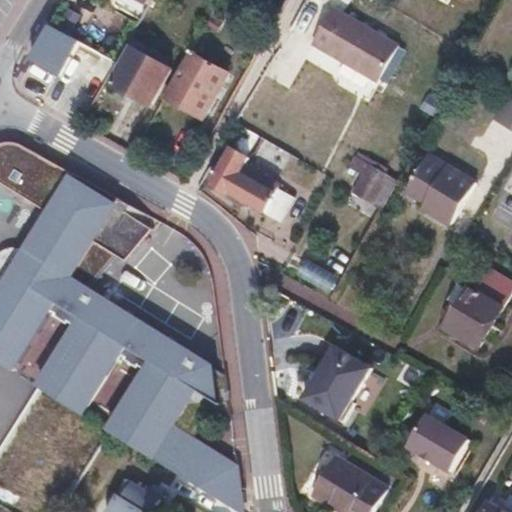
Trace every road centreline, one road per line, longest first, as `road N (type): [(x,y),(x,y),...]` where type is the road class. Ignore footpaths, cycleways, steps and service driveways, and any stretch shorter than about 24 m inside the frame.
road 1 (residential): [(171,202),(235,245),(272,511)]
road 2 (residential): [(280,0),(171,202)]
road 3 (residential): [(0,102),(171,202)]
road 4 (unknown): [(240,278),(355,329)]
